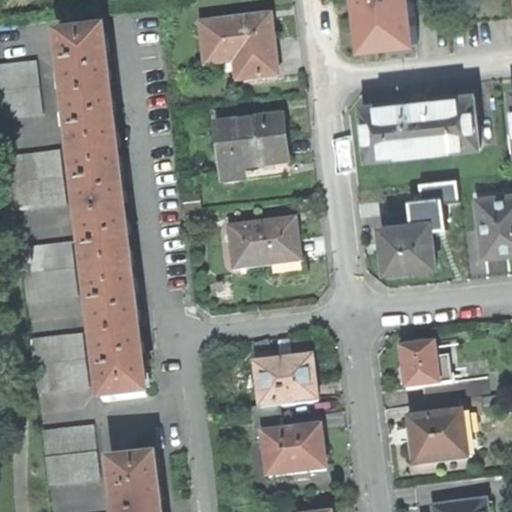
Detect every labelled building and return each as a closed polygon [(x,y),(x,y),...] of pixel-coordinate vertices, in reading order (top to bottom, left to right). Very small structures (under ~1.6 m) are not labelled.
[(365,0),(371,47),(420,41),(415,0),(365,0)] [(202,26),(207,62),(234,59),(245,57),(251,57),(251,60),(277,56),(273,28),(272,17),(202,26)] [(75,161),(119,155),(111,91),(104,35),(60,40),(75,161)] [(251,57),(245,57),(248,81),(279,77),(277,56),(251,60),(251,57)] [(237,82),(248,81),(245,57),(234,59),(237,82)] [(0,67),(7,119),(45,114),(38,62),(0,67)] [(368,109),(374,158),(483,146),(478,97),(430,102),(430,100),(422,101),(415,102),(415,103),(368,109)] [(217,125),(225,184),(247,181),(246,170),(279,165),(290,164),(287,140),(284,116),(217,125)] [(12,170),(17,209),(67,203),(61,152),(10,158),(12,170)] [(126,214),(119,155),(75,161),(90,280),(133,275),(126,214)] [(281,177),(279,165),(246,170),(247,181),(281,177)] [(511,196),(481,200),(487,258),(511,255),(511,254),(511,196)] [(416,211),(417,225),(435,223),(445,221),(444,207),(416,211)] [(231,228),(236,269),(301,261),(298,235),(297,220),(231,228)] [(389,249),(391,272),(440,266),(435,223),(417,225),(386,228),(389,249)] [(22,251),(29,303),(79,297),(73,245),(22,251)] [(133,275),(90,280),(104,401),(148,396),(140,330),(133,275)] [(34,343),(41,396),(91,389),(84,336),(34,343)] [(406,367),(409,388),(429,386),(442,384),(442,382),(439,357),(437,345),(428,346),(414,348),(404,349),(406,367)] [(452,356),(439,357),(442,382),(455,381),(452,356)] [(263,407),(282,404),(319,400),(314,357),(295,360),(281,361),(258,364),(263,407)] [(463,400),(483,397),(493,396),(490,377),(459,380),(461,400),(463,400)] [(442,384),(429,386),(432,404),(461,400),(459,380),(455,381),(442,382),(442,384)] [(463,400),(464,415),(470,414),(476,413),(476,416),(485,415),(483,397),(463,400)] [(433,418),(464,415),(463,400),(461,400),(432,404),(433,418)] [(254,408),(256,422),(284,418),(282,404),(263,407),(254,408)] [(479,439),(476,416),(476,413),(470,414),(473,440),(479,439)] [(416,442),(419,465),(475,458),(473,440),(470,414),(464,415),(433,418),(413,421),(416,442)] [(266,437),(266,435),(285,433),(284,418),(256,422),(258,438),(266,437)] [(45,434),(52,487),(103,480),(96,428),(45,434)] [(266,437),(271,477),(296,474),(296,476),(310,474),(310,472),(328,470),(325,447),(323,428),(285,433),(266,435),(266,437)] [(118,511),(161,511),(155,460),(113,465),(118,511)] [(486,511),(485,502),(445,507),(445,511),(486,511)]
